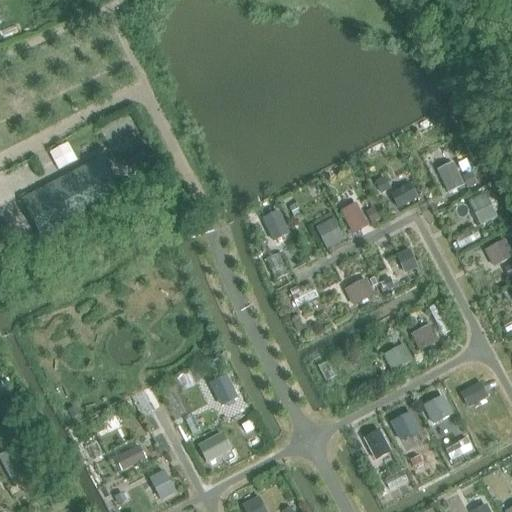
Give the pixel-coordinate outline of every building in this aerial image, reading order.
[(120,199),(105,170),(101,163),(24,203),(44,240),(120,199)] [(452,165),(437,172),(443,186),(458,178),(452,165)] [(476,187),(470,175),(463,180),(469,191),(476,187)] [(390,192),(383,180),(376,184),(382,196),(390,192)] [(388,196),(395,209),(415,199),(408,186),(388,196)] [(483,196),(467,204),(478,226),(494,218),(483,196)] [(295,206),(289,209),(294,218),(300,215),(295,206)] [(355,206),(339,214),(350,236),(366,227),(355,206)] [(379,222),(373,211),(365,215),(371,227),(379,222)] [(287,235),(277,214),(261,222),(272,242),(287,235)] [(0,261),(19,253),(2,217),(0,217),(0,261)] [(316,239),(323,251),(341,241),(335,229),(316,239)] [(474,229),(454,240),(458,249),(479,238),(474,229)] [(503,242),(484,253),(492,268),(511,258),(503,242)] [(416,269),(409,253),(395,259),(403,276),(416,269)] [(41,256),(25,264),(36,287),(51,280),(43,264),(45,263),(41,256)] [(278,256),(267,260),(277,281),(288,276),(278,256)] [(384,284),(381,286),(383,290),(386,288),(387,292),(394,289),(390,279),(383,282),(384,284)] [(372,297),(363,281),(343,292),(351,308),(372,297)] [(312,288),(291,298),(297,309),(317,299),(312,288)] [(437,305),(428,309),(442,336),(451,332),(437,305)] [(437,343),(428,327),(409,337),(418,353),(437,343)] [(411,362),(402,346),(382,357),(391,373),(411,362)] [(222,370),(217,360),(204,367),(208,377),(222,370)] [(327,363),(318,368),(326,382),(335,377),(327,363)] [(224,378),(207,386),(218,408),(235,400),(224,378)] [(487,397),(480,384),(461,394),(468,407),(487,397)] [(440,399),(421,409),(431,427),(450,417),(440,399)] [(214,412),(189,424),(194,434),(219,422),(214,412)] [(409,415),(390,425),(398,442),(418,432),(409,415)] [(378,432),(362,441),(374,462),(390,454),(378,432)] [(233,453),(223,436),(200,449),(209,466),(233,453)] [(466,440),(444,452),(451,463),(473,452),(466,440)] [(122,472),(146,459),(139,446),(116,459),(122,472)] [(16,451),(1,458),(12,479),(26,472),(16,451)] [(402,473),(384,483),(389,492),(407,483),(402,473)] [(162,474),(147,482),(158,502),(173,494),(162,474)] [(126,502),(121,494),(115,498),(119,505),(126,502)] [(245,511),(266,511),(259,499),(243,507),(245,511)]
